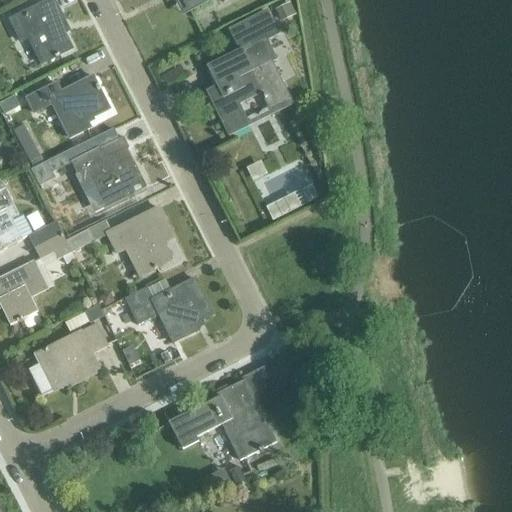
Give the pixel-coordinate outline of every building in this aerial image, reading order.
[(183,0),(189,12),(213,0),(183,0)] [(59,57),(71,51),(63,36),(62,37),(59,31),(65,27),(52,1),(10,22),(21,44),(29,41),(42,66),(55,59),(56,61),(60,59),(59,57)] [(209,70),(220,89),(209,94),(231,137),(250,127),(238,104),(262,92),(271,111),(290,102),(272,64),(276,62),(267,43),(278,37),(267,15),(231,33),(241,54),(209,70)] [(60,94),(56,85),(27,100),(34,114),(51,105),(68,139),(89,129),(86,121),(108,110),(99,91),(100,90),(98,86),(97,87),(92,78),(60,94)] [(100,148),(71,163),(77,175),(86,171),(105,209),(123,200),(125,204),(137,198),(135,194),(146,188),(127,150),(129,149),(124,138),(101,150),(100,148)] [(247,170),(253,183),(268,175),(262,162),(247,170)] [(35,170),(44,186),(56,180),(47,164),(35,170)] [(302,191),(309,204),(320,199),(313,186),(302,191)] [(5,190),(0,192),(0,254),(4,253),(3,251),(23,241),(11,221),(19,217),(5,190)] [(266,209),(273,223),(302,208),(295,194),(266,209)] [(183,262),(174,243),(175,243),(158,209),(107,235),(117,255),(126,251),(140,279),(160,269),(162,273),(183,262)] [(29,237),(35,249),(62,235),(56,223),(29,237)] [(87,231),(66,242),(68,246),(72,254),(93,242),(87,231)] [(62,235),(35,249),(40,260),(54,253),(58,261),(72,254),(68,246),(66,242),(62,235)] [(2,309),(11,327),(38,314),(31,300),(47,292),(34,261),(0,279),(0,301),(4,308),(2,309)] [(212,316),(194,281),(153,302),(147,289),(125,301),(138,327),(159,317),(173,344),(199,331),(196,324),(212,316)] [(110,293),(100,298),(105,308),(115,303),(110,293)] [(74,332),(95,324),(90,313),(70,321),(74,332)] [(91,356),(107,348),(96,326),(38,356),(43,367),(31,373),(43,397),(75,381),(77,384),(100,372),(91,356)] [(282,362),(271,368),(278,382),(289,377),(282,362)] [(213,401),(169,423),(183,450),(199,442),(197,438),(222,426),(240,461),(259,451),(260,453),(265,451),(263,449),(276,442),(267,425),(263,427),(254,409),(259,407),(254,398),(245,380),(242,382),(211,397),(213,401)] [(281,457),(262,466),(267,476),(286,468),(281,457)]
